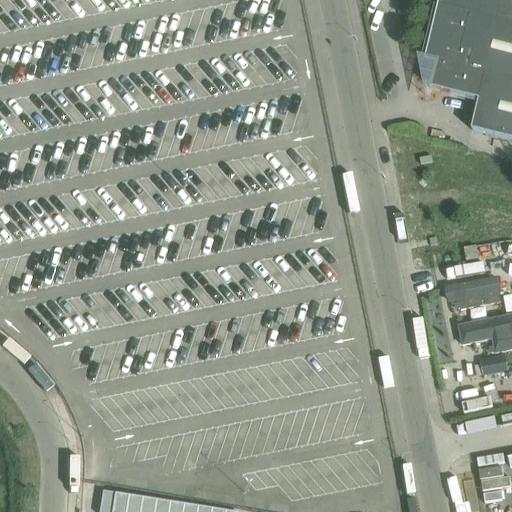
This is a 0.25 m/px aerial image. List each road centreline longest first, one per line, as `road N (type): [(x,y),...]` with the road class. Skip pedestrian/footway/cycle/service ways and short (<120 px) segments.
road 1 (unclassified): [(423,452),(331,0)]
road 2 (unclassified): [(55,511),(47,423),(0,365)]
